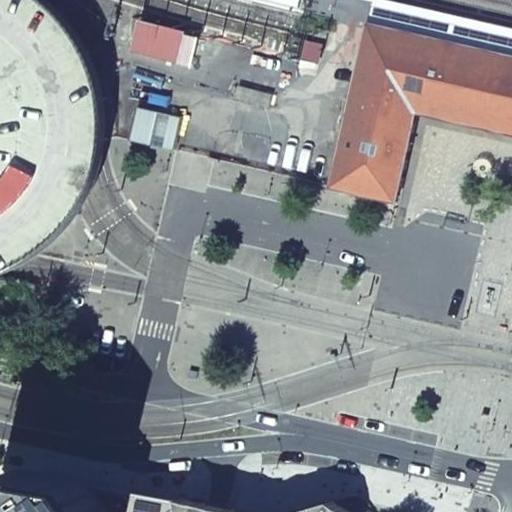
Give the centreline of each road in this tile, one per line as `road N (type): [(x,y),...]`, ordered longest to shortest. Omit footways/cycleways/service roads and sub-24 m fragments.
road 1 (residential): [(326,440),(0,360)]
road 2 (residential): [(0,429),(122,456),(326,440)]
road 3 (residential): [(326,440),(511,483)]
